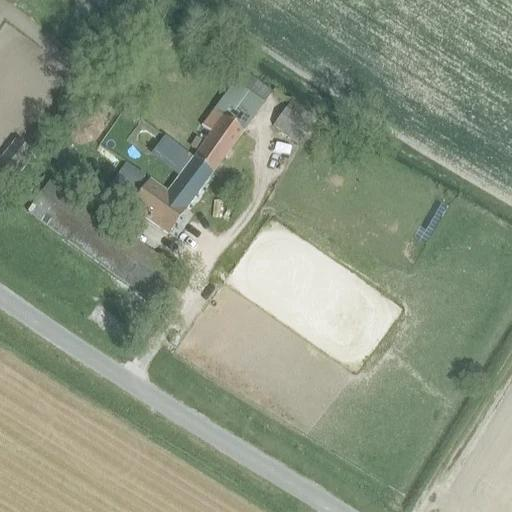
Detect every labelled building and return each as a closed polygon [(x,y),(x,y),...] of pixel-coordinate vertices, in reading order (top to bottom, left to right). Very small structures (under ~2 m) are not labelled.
[(33,76),(0,51),(0,68),(25,87),(33,76)] [(212,176),(263,107),(234,86),(202,129),(210,136),(192,160),(212,176)] [(311,129),(285,110),(272,127),(299,146),(311,129)] [(35,115),(18,141),(35,152),(52,125),(35,115)] [(0,174),(10,183),(31,156),(14,143),(0,161),(0,174)] [(187,210),(212,176),(192,160),(167,195),(149,183),(130,209),(167,236),(186,210),(187,210)] [(125,205),(144,179),(127,166),(108,193),(125,205)] [(158,309),(181,276),(52,182),(28,215),(158,309)]
